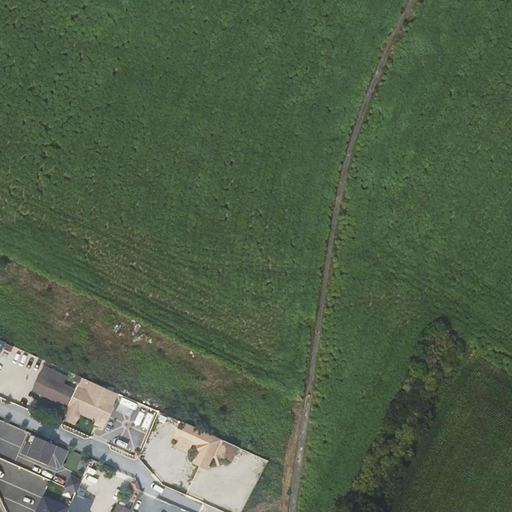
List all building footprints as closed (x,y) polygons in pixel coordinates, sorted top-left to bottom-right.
[(48,377),(40,394),(66,407),(74,390),(48,377)] [(78,389),(71,407),(97,419),(105,400),(78,389)] [(105,400),(97,419),(103,421),(111,403),(105,400)] [(221,439),(207,432),(200,447),(207,451),(214,454),(221,439)] [(57,446),(36,437),(32,446),(53,455),(57,446)] [(223,440),(216,455),(232,462),(239,447),(229,442),(223,440)] [(66,450),(59,447),(55,456),(62,459),(66,450)] [(197,451),(193,461),(200,464),(205,455),(197,451)] [(200,464),(199,467),(207,470),(215,454),(214,454),(207,451),(205,455),(200,464)] [(81,481),(71,476),(66,487),(76,492),(81,481)] [(52,485),(41,480),(37,488),(49,493),(52,485)] [(137,481),(131,483),(135,492),(140,490),(137,481)] [(68,509),(69,508),(43,496),(35,511),(39,511),(45,499),(68,509)] [(45,499),(39,511),(67,511),(68,509),(45,499)]
